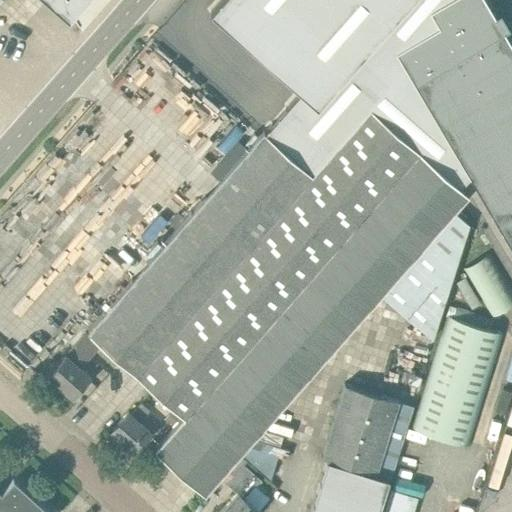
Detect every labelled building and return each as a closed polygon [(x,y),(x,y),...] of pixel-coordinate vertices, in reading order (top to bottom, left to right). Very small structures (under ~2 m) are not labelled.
[(94,321),(87,329),(183,414),(178,420),(157,443),(154,447),(157,449),(160,452),(204,491),(235,457),(239,452),(257,467),(271,479),(278,456),(286,458),(289,451),(252,437),(379,293),(385,299),(433,339),(447,291),(457,260),(468,223),(452,210),(462,199),(468,193),(460,185),(469,175),(460,159),(511,128),(511,45),(485,0),(218,0),(210,10),(300,90),(275,118),(264,130),(263,129),(94,321)] [(511,128),(460,159),(469,175),(511,247),(511,128)] [(511,291),(488,253),(463,268),(492,316),(511,303),(511,291)] [(464,277),(456,282),(471,308),(480,303),(464,277)] [(449,304),(446,315),(451,316),(453,317),(456,307),(449,304)] [(446,315),(411,427),(416,429),(468,445),(503,333),(489,328),(453,317),(451,316),(446,315)] [(80,367),(99,346),(85,332),(65,354),(64,353),(47,374),(73,397),(90,377),(80,367)] [(30,366),(20,377),(30,386),(40,375),(30,366)] [(389,477),(412,404),(344,383),(322,456),(389,477)] [(139,421),(149,410),(140,401),(130,412),(127,410),(110,430),(133,451),(151,431),(139,421)] [(173,407),(163,418),(172,426),(181,415),(173,407)] [(377,511),(389,477),(322,456),(304,511),(377,511)] [(236,492),(217,511),(256,511),(259,510),(269,498),(255,486),(260,479),(243,464),(226,484),(236,492)] [(1,491),(0,489),(0,511),(50,511),(13,478),(1,491)]
